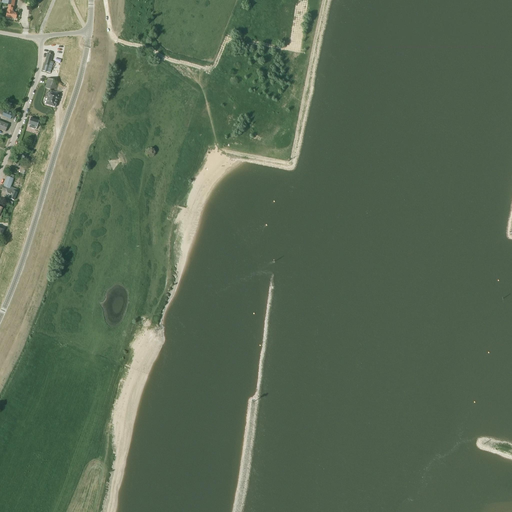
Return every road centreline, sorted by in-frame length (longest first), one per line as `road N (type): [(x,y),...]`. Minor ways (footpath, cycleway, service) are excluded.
road 1 (tertiary): [(0,325),(86,31)]
road 2 (track): [(294,49),(232,38),(206,69),(163,58),(113,37),(103,0)]
road 3 (residential): [(0,173),(39,76),(40,38)]
